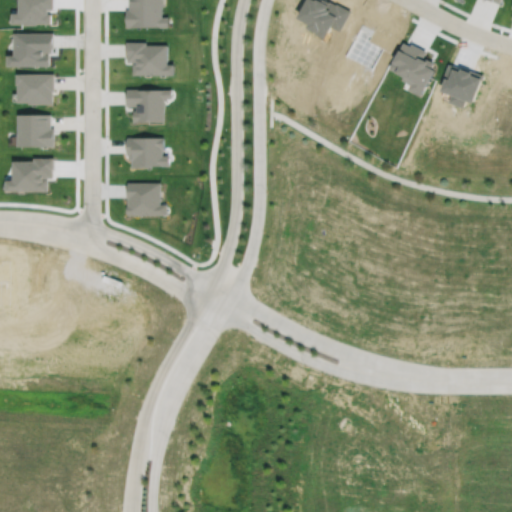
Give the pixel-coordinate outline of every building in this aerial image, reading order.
[(129,0),(129,9),(126,9),(126,26),(169,25),(169,16),(162,16),(162,0),(129,0)] [(126,41),(126,46),(125,46),(125,54),(126,54),(125,57),(127,57),(127,61),(135,61),(135,63),(132,63),(132,74),(172,75),(173,64),(166,64),(166,45),(145,45),(146,41),(126,41)] [(404,42),(390,67),(404,75),(402,79),(411,83),(409,88),(420,94),(425,86),(426,87),(435,69),(427,64),(429,61),(423,58),(426,51),(412,43),(411,45),(404,42)] [(17,74),(17,85),(19,85),(19,102),(30,102),(30,104),(54,104),(53,91),(55,91),(55,73),(17,74)] [(126,89),(126,106),(135,106),(135,111),(132,111),(132,122),(163,122),(163,98),(170,98),(170,90),(144,90),(144,89),(126,89)] [(18,115),(19,147),(56,146),(55,128),(52,128),(52,114),(18,115)] [(127,136),(127,154),(129,154),(129,159),(132,159),(132,166),(151,166),(151,164),(169,164),(169,154),(162,154),(162,147),(163,147),(163,136),(127,136)] [(128,183),(128,196),(131,196),(131,202),(129,202),(129,205),(128,205),(128,213),(138,213),(138,212),(157,212),(159,212),(159,197),(162,197),(162,190),(159,190),(159,182),(128,183)]
